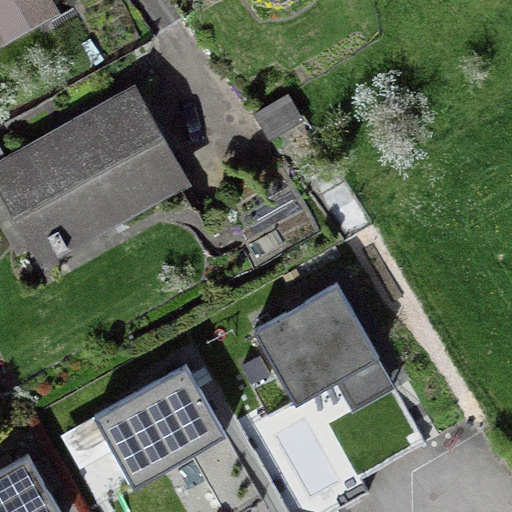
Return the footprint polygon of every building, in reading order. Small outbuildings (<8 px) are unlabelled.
[(0,0),(0,40),(61,5),(58,0),(0,0)] [(0,188),(41,262),(193,178),(137,77),(5,150),(0,141),(0,188)] [(305,116),(289,90),(256,109),(273,136),(305,116)] [(352,405),(397,379),(335,274),(253,322),(299,400),(336,378),(352,405)] [(252,378),(269,369),(260,349),(242,358),(252,378)] [(134,484),(229,432),(186,355),(92,407),(94,410),(62,428),(79,460),(111,442),(134,484)] [(36,456),(29,444),(0,460),(0,511),(67,511),(53,485),(61,480),(44,451),(36,456)]
